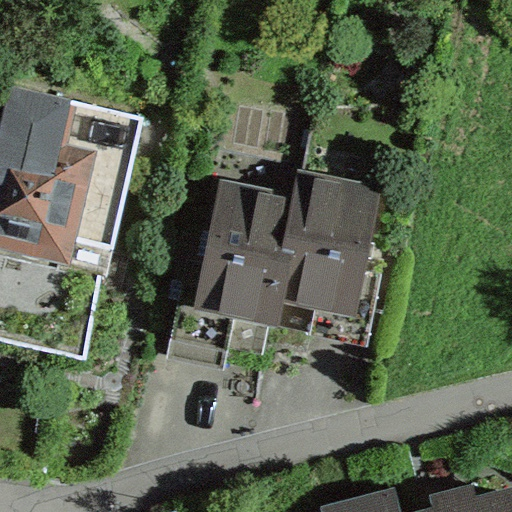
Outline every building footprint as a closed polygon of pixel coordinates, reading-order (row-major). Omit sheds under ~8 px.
[(145,116),(12,85),(0,136),(0,232),(14,235),(11,251),(107,273),(145,116)] [(360,268),(376,191),(304,175),(298,201),(280,288),(318,296),(311,331),(366,342),(381,273),(360,268)] [(280,288),(298,201),(224,186),(208,262),(189,258),(168,354),(223,366),(234,314),(273,322),(280,288)] [(60,409),(0,394),(0,457),(45,468),(60,409)] [(402,511),(395,484),(322,504),(323,511),(402,511)] [(443,499),(446,510),(438,511),(511,511),(511,494),(475,505),(471,492),(443,499)]
